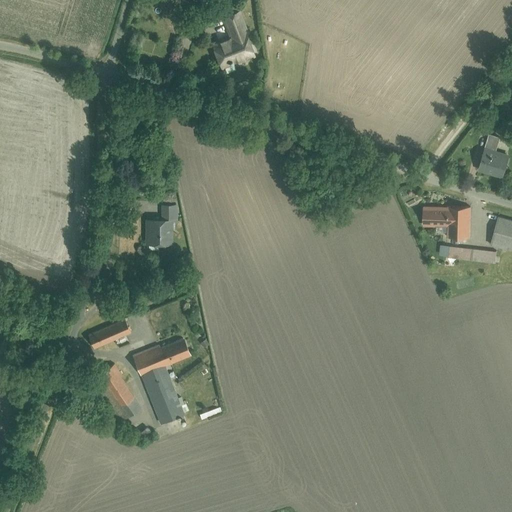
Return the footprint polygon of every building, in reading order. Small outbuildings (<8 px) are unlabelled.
[(226,19),(232,37),(213,44),(222,69),(258,56),(243,13),(226,19)] [(503,138),(491,134),(486,150),(497,154),(503,138)] [(488,152),(482,173),(505,180),(511,159),(488,152)] [(425,227),(449,228),(449,238),(471,239),(473,208),(426,206),(425,227)] [(163,207),(163,217),(148,217),(147,246),(173,247),(174,223),(179,223),(180,208),(163,207)] [(511,219),(501,216),(494,245),(511,250),(511,219)] [(448,244),(447,259),(497,264),(498,250),(448,244)] [(89,338),(96,352),(131,335),(125,322),(89,338)] [(182,338),(136,356),(162,424),(185,415),(166,365),(189,356),(182,338)] [(114,368),(102,376),(128,416),(141,408),(114,368)]
